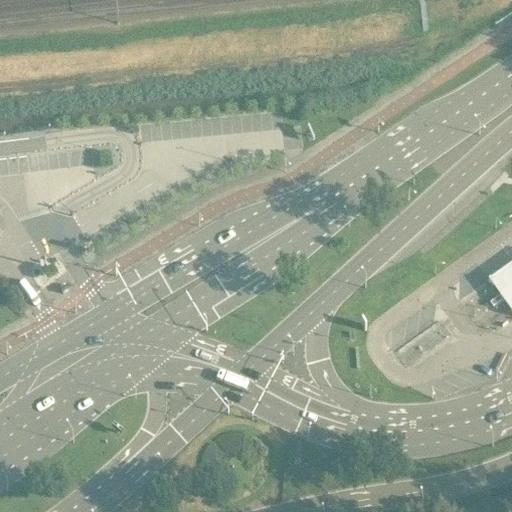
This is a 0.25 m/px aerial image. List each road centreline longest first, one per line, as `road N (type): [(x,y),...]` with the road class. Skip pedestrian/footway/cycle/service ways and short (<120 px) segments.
road 1 (secondary): [(411,150),(112,311)]
road 2 (secondary): [(411,150),(145,348)]
road 3 (secondary): [(312,313),(511,133)]
road 4 (tertiary): [(320,511),(462,484),(511,465)]
road 5 (secondary): [(145,348),(0,448)]
road 6 (tertiary): [(511,407),(469,425),(390,435),(351,426)]
road 7 (secondary): [(118,481),(236,380)]
road 8 (secondary): [(118,481),(156,414),(145,348)]
road 9 (secondary): [(112,311),(0,378)]
road 10 (secondary): [(511,73),(411,150)]
road 11 (tertiary): [(351,426),(236,380)]
road 12 (secondary): [(351,426),(316,362),(312,313)]
